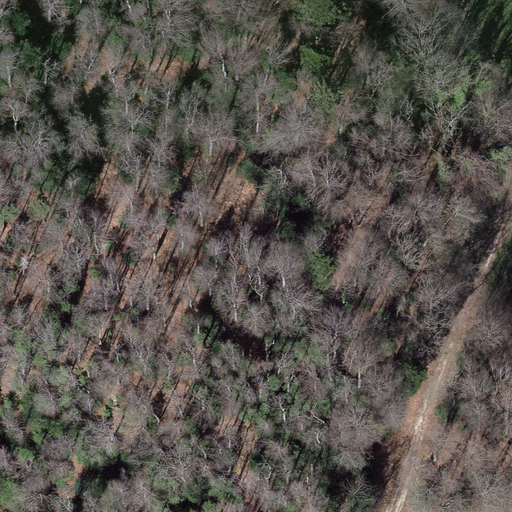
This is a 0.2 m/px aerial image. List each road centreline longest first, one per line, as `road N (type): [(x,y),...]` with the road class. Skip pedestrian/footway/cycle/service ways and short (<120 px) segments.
road 1 (track): [(455,11),(428,10),(299,71),(215,76),(156,65),(71,33),(26,0)]
road 2 (track): [(511,208),(391,511)]
